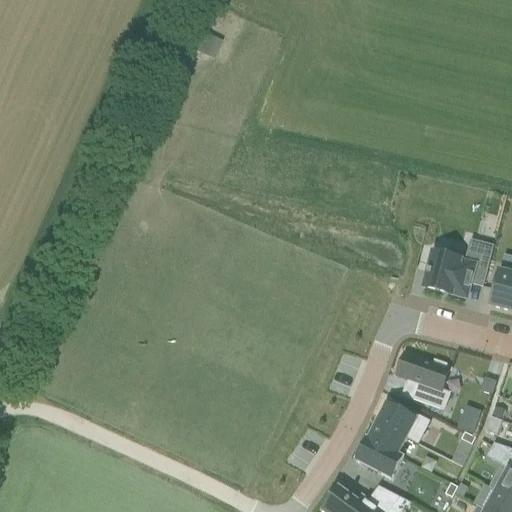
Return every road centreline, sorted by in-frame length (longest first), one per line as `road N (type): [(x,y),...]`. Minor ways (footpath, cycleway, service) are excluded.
road 1 (track): [(0,387),(175,0)]
road 2 (residential): [(289,511),(346,424),(393,320),(511,349)]
road 3 (unclassified): [(258,511),(0,394)]
